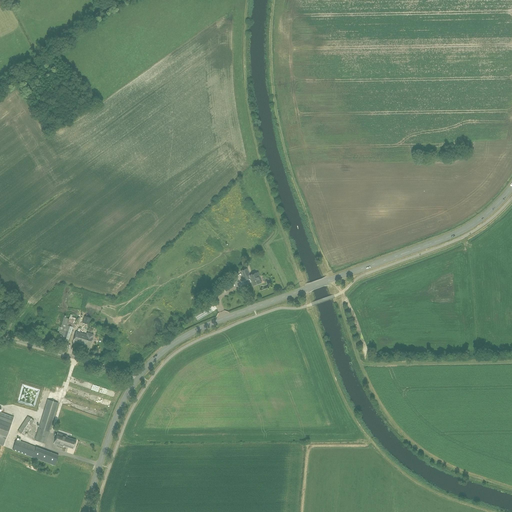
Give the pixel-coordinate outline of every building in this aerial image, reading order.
[(259,277),(260,276),(258,273),(249,276),(247,269),(241,272),(245,281),(250,279),(251,280),(254,286),(261,283),(259,277)] [(89,325),(91,318),(85,316),(83,323),(89,325)] [(68,340),(75,321),(64,317),(58,337),(68,340)] [(39,338),(41,333),(29,329),(28,334),(39,338)] [(93,337),(93,335),(87,333),(87,335),(76,331),(73,342),(90,347),(93,337)] [(49,432),(58,403),(48,400),(38,433),(35,441),(46,444),(49,432)] [(12,417),(0,412),(0,445),(2,446),(12,417)] [(18,431),(24,436),(34,421),(27,416),(18,431)] [(73,449),(75,445),(76,440),(67,437),(67,436),(57,433),(56,438),(54,444),(63,447),(64,446),(73,449)] [(12,450),(26,455),(55,465),(58,456),(16,440),(12,450)]
